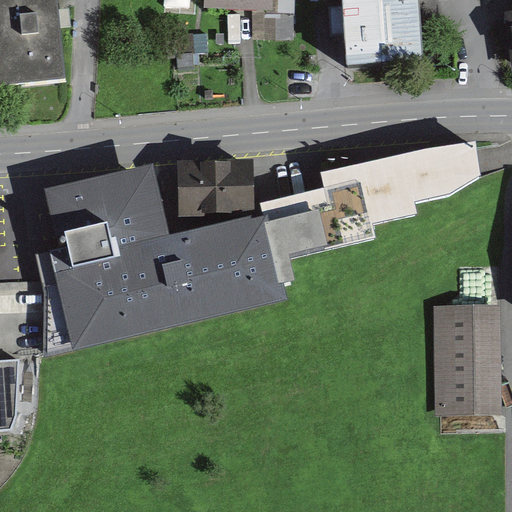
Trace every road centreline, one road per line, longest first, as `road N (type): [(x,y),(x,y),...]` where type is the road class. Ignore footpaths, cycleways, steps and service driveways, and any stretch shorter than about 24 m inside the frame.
road 1 (secondary): [(0,154),(483,116)]
road 2 (track): [(511,187),(503,222),(505,511)]
